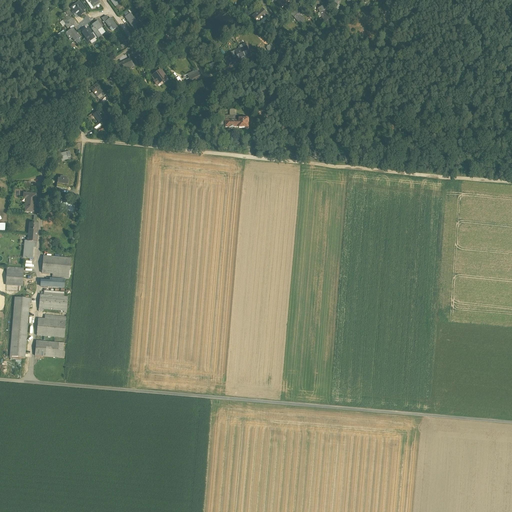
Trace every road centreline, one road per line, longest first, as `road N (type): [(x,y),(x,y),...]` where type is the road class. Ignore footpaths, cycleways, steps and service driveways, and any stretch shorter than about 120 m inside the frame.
road 1 (unclassified): [(511,422),(30,381)]
road 2 (track): [(511,185),(258,159)]
road 3 (unclassified): [(43,158),(30,381)]
road 4 (residential): [(196,0),(70,92),(84,138)]
